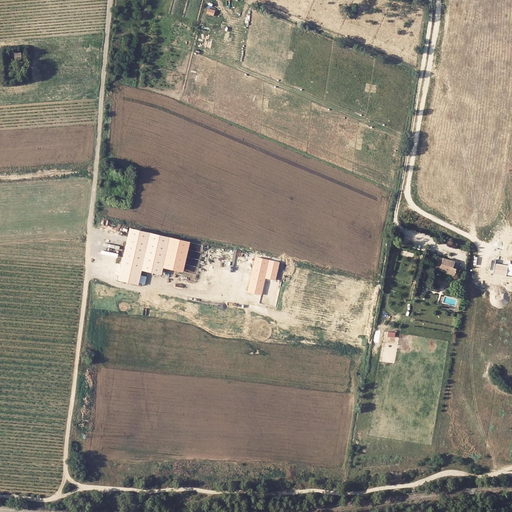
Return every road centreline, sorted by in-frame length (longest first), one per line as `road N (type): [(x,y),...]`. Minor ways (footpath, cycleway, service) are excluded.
road 1 (track): [(511,471),(453,472),(345,494),(96,487),(41,500),(0,496)]
road 2 (unknown): [(427,0),(392,217),(422,237)]
road 3 (unknown): [(87,273),(141,290),(198,288),(221,275),(239,289)]
